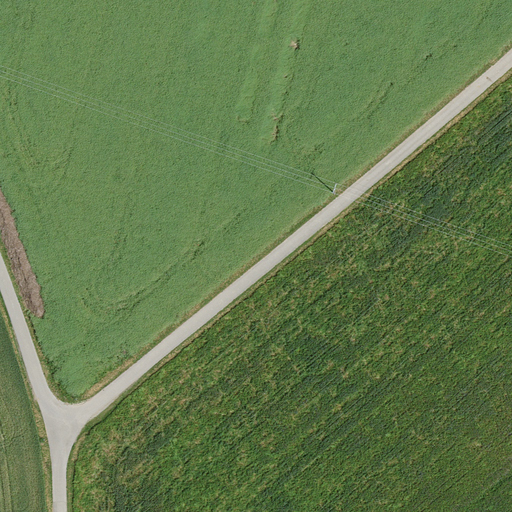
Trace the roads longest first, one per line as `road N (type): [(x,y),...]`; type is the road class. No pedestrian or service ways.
road 1 (track): [(511,59),(58,437)]
road 2 (track): [(58,437),(0,266)]
